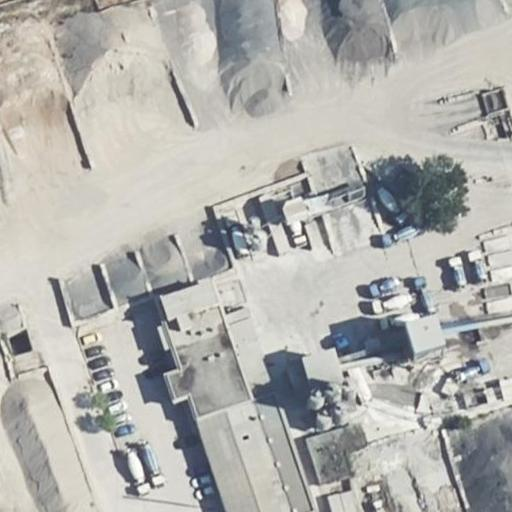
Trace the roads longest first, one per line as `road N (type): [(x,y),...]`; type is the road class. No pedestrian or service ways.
road 1 (unknown): [(511,152),(383,123),(266,128),(175,170),(34,257)]
road 2 (unknown): [(34,257),(95,425),(123,480),(151,511)]
road 3 (unknown): [(511,188),(462,244),(385,291),(296,325)]
road 4 (unknown): [(183,511),(142,327)]
